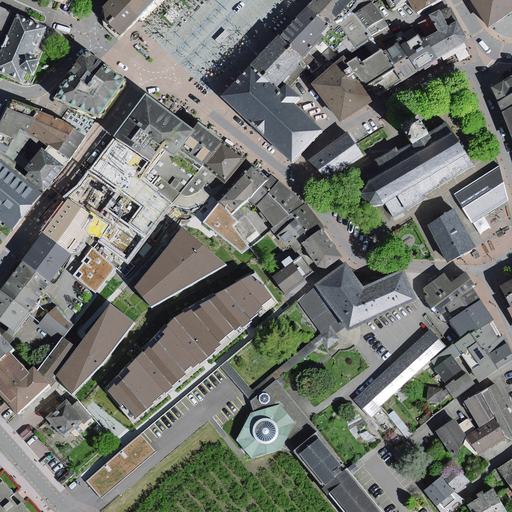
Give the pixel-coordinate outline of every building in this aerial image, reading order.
[(121,35),(138,17),(120,0),(106,0),(101,5),(103,8),(104,19),(121,35)] [(120,0),(138,17),(153,0),(120,0)] [(366,29),(355,14),(372,2),(373,1),(372,0),(313,0),(307,6),(328,25),(335,32),(341,27),(348,37),(356,47),(365,42),(370,50),(378,45),(371,36),(366,29)] [(440,0),(410,0),(419,13),(440,0)] [(511,0),(470,0),(487,26),(511,8),(511,0)] [(366,29),(383,17),(372,2),(355,14),(366,29)] [(288,28),(281,35),(303,57),(317,42),(319,45),(324,40),(334,51),(337,49),(343,55),(356,47),(348,37),(341,27),(335,32),(328,25),(307,6),(288,28)] [(465,39),(466,36),(457,20),(453,11),(450,7),(440,12),(439,10),(429,15),(431,18),(432,19),(438,31),(427,38),(425,38),(438,57),(441,55),(460,44),(465,41),(465,39)] [(47,27),(17,14),(0,50),(0,71),(25,83),(29,73),(36,76),(43,59),(35,55),(47,27)] [(366,29),(371,36),(387,26),(388,25),(383,17),(366,29)] [(431,18),(419,23),(427,38),(438,31),(432,19),(431,18)] [(393,34),(387,26),(371,36),(378,45),(393,34)] [(230,33),(225,29),(215,40),(219,44),(230,33)] [(395,36),(399,42),(418,70),(423,67),(438,57),(425,38),(423,40),(418,33),(416,35),(412,29),(404,35),(402,32),(395,36)] [(282,80),(303,57),(281,35),(280,34),(266,50),(251,66),(275,87),(282,80)] [(399,42),(385,51),(402,79),(409,75),(418,70),(399,42)] [(82,52),(67,70),(71,72),(86,83),(104,62),(89,51),(89,50),(89,49),(88,48),(87,48),(85,48),(84,48),(83,49),(82,50),(82,51),(82,52)] [(371,99),(402,79),(385,51),(383,49),(361,64),(357,57),(347,63),(371,99)] [(313,83),(341,120),(371,99),(347,63),(343,57),(328,70),(313,83)] [(52,97),(100,118),(128,80),(104,62),(86,83),(71,72),(52,97)] [(295,104),(301,99),(289,87),(286,84),(280,91),(275,87),(251,66),(223,96),(293,160),(322,130),(295,104)] [(511,76),(504,82),(493,88),(499,101),(502,112),(511,105),(511,76)] [(203,127),(198,122),(192,129),(156,101),(146,94),(115,134),(150,160),(153,162),(142,177),(174,201),(180,194),(203,164),(220,141),(221,140),(203,127)] [(17,103),(0,134),(0,151),(9,156),(19,138),(27,133),(73,163),(90,140),(64,121),(17,103)] [(511,135),(511,105),(502,112),(503,114),(508,126),(511,135)] [(362,193),(369,204),(384,202),(393,216),(407,208),(408,209),(426,198),(424,193),(472,165),(465,153),(459,142),(458,140),(456,137),(453,132),(447,122),(428,134),(417,115),(401,125),(412,143),(398,152),(396,149),(364,168),(371,180),(362,193)] [(327,179),(361,155),(347,134),(313,159),(327,179)] [(151,163),(115,138),(91,169),(141,204),(128,224),(106,207),(117,194),(89,173),(69,200),(89,214),(108,226),(100,242),(128,262),(173,205),(139,178),(151,163)] [(195,194),(198,191),(213,172),(226,181),(243,158),(225,144),(220,141),(203,164),(180,194),(184,195),(187,196),(191,195),(195,194)] [(26,174),(43,189),(64,166),(45,150),(26,174)] [(40,193),(0,159),(0,217),(12,227),(26,210),(40,193)] [(274,178),(271,176),(268,180),(259,172),(252,165),(219,204),(204,222),(243,253),(250,248),(232,227),(238,221),(231,215),(249,199),(257,205),(275,227),(272,228),(278,235),(288,247),(291,245),(297,251),(301,257),(294,262),(290,257),(283,262),(287,268),(274,277),(285,294),(305,279),(304,277),(311,271),(318,266),(325,268),(342,256),(335,247),(321,229),(323,227),(313,215),(304,203),(292,192),(278,181),(274,178)] [(491,172),(456,194),(473,221),(508,199),(499,168),(491,172)] [(70,251),(85,232),(79,229),(89,214),(69,200),(58,216),(46,233),(24,261),(18,269),(13,276),(8,282),(2,290),(0,291),(0,319),(15,331),(29,310),(39,295),(49,280),(70,251)] [(454,210),(429,224),(433,232),(449,260),(474,246),(454,210)] [(224,263),(182,230),(136,287),(153,304),(224,263)] [(114,266),(92,249),(83,261),(84,262),(75,275),(94,290),(102,281),(111,269),(114,266)] [(346,264),(316,285),(349,329),(417,297),(402,271),(364,288),(346,264)] [(276,303),(252,272),(237,279),(216,293),(217,296),(200,305),(201,307),(194,312),(192,309),(174,317),(164,332),(166,334),(160,341),(151,350),(149,348),(145,352),(120,377),(109,390),(120,405),(125,402),(138,415),(147,408),(169,389),(173,386),(185,373),(203,360),(248,324),(276,303)] [(465,273),(453,282),(451,284),(444,274),(425,289),(427,299),(439,315),(445,310),(443,307),(446,304),(471,286),(473,284),(465,273)] [(511,279),(501,286),(511,306),(511,305),(511,279)] [(478,296),(471,286),(446,304),(454,317),(480,300),(478,296)] [(470,333),(471,335),(488,322),(493,320),(486,310),(480,300),(454,317),(450,320),(462,338),(470,333)] [(72,324),(56,306),(40,324),(59,339),(72,324)] [(130,321),(111,306),(58,375),(73,391),(130,321)] [(480,381),(498,368),(489,355),(485,350),(499,340),(494,331),(488,322),(471,335),(470,333),(462,338),(454,344),(462,354),(473,369),(472,371),(480,381)] [(442,346),(429,332),(357,399),(372,415),(380,407),(378,405),(442,346)] [(73,344),(62,338),(38,371),(34,367),(29,371),(10,352),(14,350),(0,335),(0,388),(20,411),(51,384),(56,380),(53,376),(73,344)] [(511,354),(508,343),(505,336),(499,340),(485,350),(489,355),(498,368),(508,362),(511,359),(511,354)] [(454,359),(462,354),(454,344),(431,361),(438,368),(436,369),(446,383),(453,378),(455,380),(465,373),(454,359)] [(474,383),(467,373),(455,382),(454,380),(446,386),(455,397),(474,383)] [(383,511),(348,467),(344,462),(318,431),(277,381),(252,401),(255,412),(250,413),(237,439),(245,449),(252,458),(279,450),(282,446),(295,452),(323,487),(343,511),(383,511)] [(478,394),(466,402),(481,428),(468,437),(479,454),(493,445),(506,436),(510,441),(511,439),(511,418),(508,410),(494,385),(481,392),(478,394)] [(440,402),(442,389),(430,387),(428,400),(440,402)] [(83,420),(65,401),(48,416),(66,436),(83,420)] [(474,428),(468,419),(458,426),(454,420),(449,423),(436,431),(455,458),(465,435),(474,428)] [(142,432),(88,479),(102,496),(156,449),(142,432)] [(511,461),(500,470),(511,487),(511,461)] [(473,484),(456,463),(443,475),(445,477),(427,491),(441,508),(458,493),(460,495),(473,484)] [(30,511),(0,476),(0,511),(30,511)] [(472,511),(500,511),(504,510),(493,490),(487,493),(485,489),(477,494),(479,498),(468,504),(472,511)]
